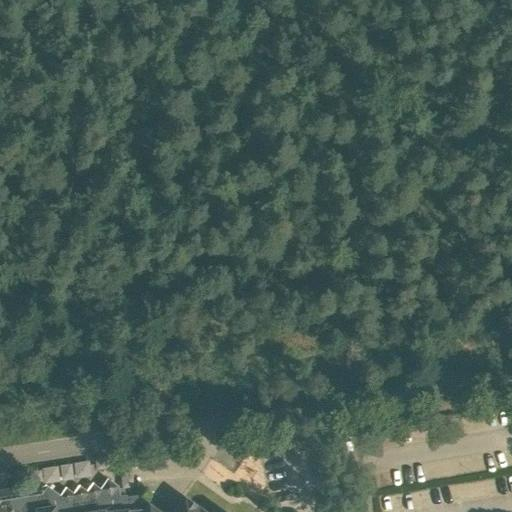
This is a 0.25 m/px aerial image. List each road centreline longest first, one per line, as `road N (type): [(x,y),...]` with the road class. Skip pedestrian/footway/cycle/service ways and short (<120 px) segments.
road 1 (unclassified): [(0,459),(511,377)]
road 2 (track): [(511,165),(229,0)]
